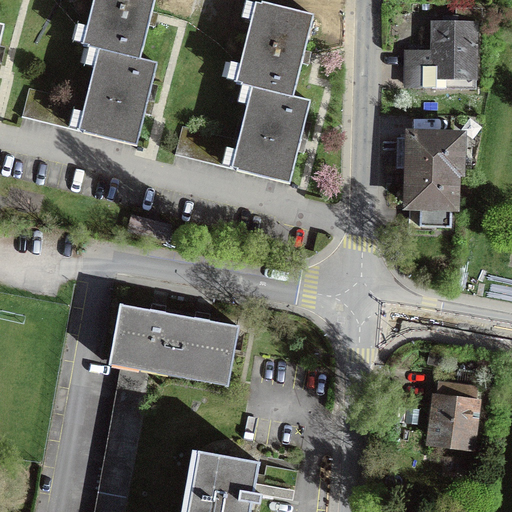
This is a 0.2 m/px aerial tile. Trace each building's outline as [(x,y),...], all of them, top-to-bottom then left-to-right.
[(95,52),(134,62),(149,0),(88,0),(76,47),(95,52)] [(248,89),(286,99),(307,19),(249,4),(228,84),(248,89)] [(479,25),(433,25),(432,86),(478,87),(479,25)] [(134,62),(95,52),(82,100),(30,87),(22,117),(132,146),(153,67),(134,62)] [(286,99),(248,89),(236,137),(182,123),(173,155),(288,184),(309,104),(286,99)] [(406,131),(404,169),(464,171),(466,133),(406,131)] [(463,213),(464,171),(404,169),(403,211),(463,213)] [(169,245),(173,219),(138,214),(134,240),(169,245)] [(150,364),(170,367),(180,314),(122,303),(113,357),(121,358),(150,364)] [(237,325),(180,314),(170,367),(227,378),(237,325)] [(146,388),(150,364),(121,358),(116,382),(146,388)] [(131,471),(146,388),(116,382),(101,466),(131,471)] [(480,401),(435,396),(429,452),(474,457),(480,401)] [(207,457),(195,511),(250,511),(259,467),(207,457)] [(123,511),(131,471),(101,466),(92,511),(123,511)]
